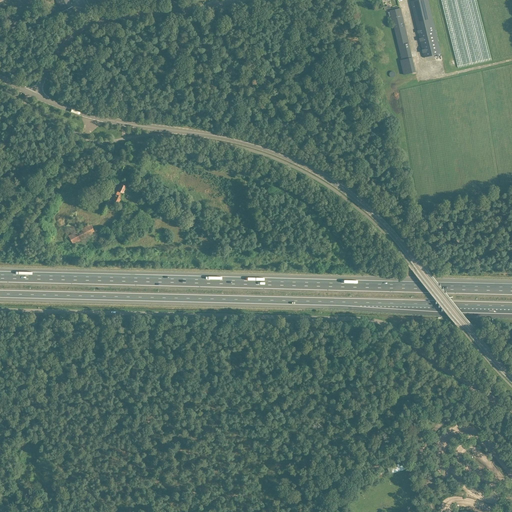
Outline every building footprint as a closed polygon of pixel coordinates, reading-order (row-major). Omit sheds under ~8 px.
[(72,6),(68,0),(55,0),(62,12),(72,6)] [(86,0),(91,8),(106,0),(86,0)] [(416,0),(411,1),(412,6),(425,57),(441,53),(428,0),(416,0)] [(401,60),(400,60),(403,74),(416,72),(401,8),(390,10),(401,60)] [(145,180),(136,196),(142,199),(145,194),(144,193),(151,183),(145,180)] [(113,200),(118,203),(122,196),(120,196),(120,195),(119,194),(120,192),(123,193),(126,186),(121,184),(118,191),(116,194),(113,200)] [(91,196),(94,201),(103,195),(101,190),(91,196)] [(119,226),(120,229),(132,220),(128,216),(122,220),(124,222),(119,226)] [(68,236),(73,244),(95,232),(91,224),(68,236)] [(105,232),(101,234),(105,239),(111,236),(107,230),(105,232)] [(393,472),(397,471),(396,468),(400,467),(399,463),(390,467),(393,472)]
